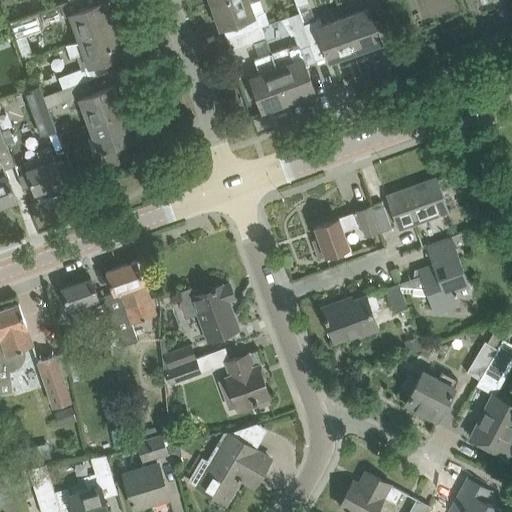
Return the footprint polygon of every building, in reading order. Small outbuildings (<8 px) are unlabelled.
[(64,15),(70,13),(80,40),(114,28),(103,0),(67,0),(60,3),(64,15)] [(214,0),(210,1),(220,28),(223,27),(227,38),(262,26),(269,23),(265,12),(254,16),(249,2),(256,0),(214,0)] [(382,42),(369,7),(342,17),(354,52),(382,42)] [(299,48),(310,44),(303,24),(299,11),(286,16),(299,48)] [(35,13),(10,22),(10,23),(13,31),(23,59),(32,55),(25,34),(39,29),(41,28),(35,13)] [(328,56),(329,61),(354,52),(342,17),(321,25),(319,18),(303,24),(310,44),(316,61),(328,56)] [(231,50),(266,37),(262,26),(227,38),(231,50)] [(82,68),(58,77),(63,88),(88,79),(109,71),(104,60),(123,53),(114,28),(80,40),(67,44),(71,57),(77,55),(84,52),(89,65),(82,68)] [(273,52),(271,53),(288,101),(315,91),(308,72),(302,57),(299,48),(297,43),(288,47),(273,52)] [(250,76),(263,110),(288,101),(271,53),(254,59),(260,73),(250,76)] [(88,79),(63,88),(43,95),(45,102),(47,107),(92,90),(88,79)] [(114,85),(79,98),(89,124),(124,112),(114,85)] [(55,127),(47,107),(45,102),(32,107),(41,132),(55,127)] [(99,150),(133,137),(124,112),(89,124),(99,150)] [(0,204),(16,199),(5,168),(13,165),(0,128),(0,204)] [(24,161),(28,173),(34,192),(63,182),(55,159),(54,160),(49,146),(36,151),(38,156),(24,161)] [(126,146),(101,156),(106,167),(130,158),(126,146)] [(400,227),(447,210),(435,178),(388,195),(400,227)] [(381,202),(370,206),(379,230),(379,232),(390,228),(381,202)] [(379,230),(370,206),(314,226),(318,237),(313,239),(319,256),(348,246),(342,231),(359,225),(363,236),(379,230)] [(414,284),(399,282),(402,291),(429,294),(436,314),(460,306),(453,288),(468,283),(455,248),(451,236),(446,238),(427,245),(434,263),(416,270),(414,270),(414,284)] [(103,295),(121,346),(137,340),(131,322),(156,312),(150,297),(137,260),(106,271),(113,292),(103,295)] [(91,277),(62,287),(68,306),(77,330),(80,338),(97,332),(94,324),(89,310),(86,302),(97,298),(96,294),(97,293),(91,277)] [(186,314),(197,310),(207,339),(239,327),(229,299),(234,297),(227,279),(222,281),(223,283),(200,292),(197,285),(178,292),(186,314)] [(399,282),(384,288),(393,313),(401,311),(408,308),(405,301),(402,291),(399,282)] [(356,328),(375,321),(365,295),(324,310),(326,315),(325,316),(326,319),(327,319),(335,340),(346,336),(358,331),(356,328)] [(0,392),(12,391),(10,370),(15,368),(18,367),(22,363),(25,356),(26,351),(24,346),(33,343),(19,303),(0,309),(0,392)] [(484,340),(465,372),(479,380),(497,348),(504,337),(493,332),(487,342),(484,340)] [(479,380),(493,388),(509,360),(511,361),(511,360),(511,341),(504,337),(497,348),(479,380)] [(164,352),(168,366),(194,357),(190,344),(164,352)] [(261,362),(256,349),(225,361),(230,376),(226,377),(236,406),(253,400),(253,401),(257,400),(257,399),(269,394),(258,363),(261,362)] [(168,366),(164,368),(169,383),(199,372),(215,367),(210,352),(194,357),(168,366)] [(53,406),(72,400),(56,355),(37,361),(53,406)] [(457,379),(441,371),(438,378),(423,370),(406,402),(438,418),(455,386),(454,386),(457,379)] [(511,430),(511,403),(493,393),(471,436),(507,455),(508,454),(502,451),(511,430)] [(144,466),(124,473),(132,498),(130,499),(132,503),(133,502),(134,507),(169,497),(163,477),(157,457),(167,454),(164,445),(164,444),(161,433),(161,432),(157,433),(148,436),(136,440),(139,448),(140,451),(143,461),(144,466)] [(270,457),(229,433),(199,485),(226,501),(249,463),(262,471),(270,457)] [(31,446),(15,449),(17,463),(34,460),(31,446)] [(107,511),(109,511),(101,480),(112,477),(106,454),(90,457),(94,474),(84,476),(88,489),(71,493),(75,509),(73,510),(73,511),(107,511)] [(29,468),(41,511),(60,511),(46,465),(29,468)] [(348,510),(348,511),(373,511),(382,496),(395,503),(402,490),(366,471),(354,493),(348,489),(339,505),(348,510)] [(485,501),(490,491),(467,478),(453,505),(462,510),(461,511),(500,511),(502,510),(485,501)] [(426,511),(431,505),(416,497),(408,511),(426,511)]
